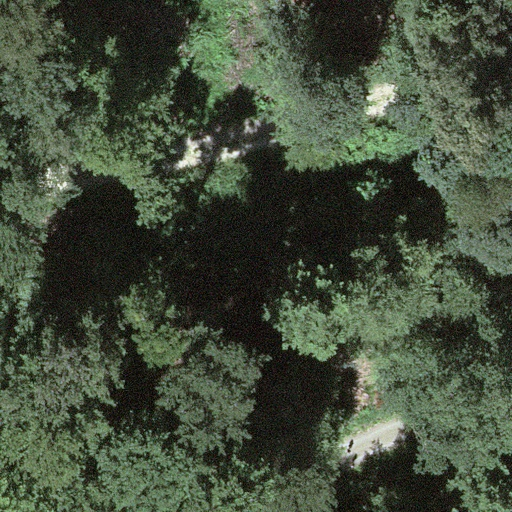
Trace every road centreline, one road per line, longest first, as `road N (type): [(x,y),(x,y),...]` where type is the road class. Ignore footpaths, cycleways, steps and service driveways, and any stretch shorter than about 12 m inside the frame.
road 1 (track): [(511,60),(440,92),(178,163),(0,194)]
road 2 (track): [(233,511),(511,379)]
